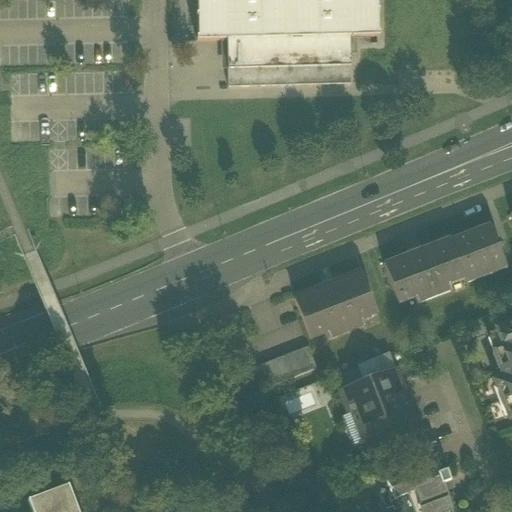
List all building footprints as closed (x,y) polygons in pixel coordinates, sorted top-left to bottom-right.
[(227,72),(228,89),(350,86),(349,69),(349,40),(379,39),(378,36),(377,36),(377,16),(378,16),(378,13),(377,13),(376,0),(196,0),(197,17),(195,18),(196,20),(197,20),(197,40),(196,40),(196,43),(226,43),(227,72)] [(488,226),(448,242),(463,280),(465,286),(506,270),(488,226)] [(447,287),(463,280),(448,242),(447,240),(381,266),(397,306),(413,300),(416,306),(450,293),(447,287)] [(293,300),(309,341),(325,335),(327,341),(362,327),(359,321),(375,314),(359,274),(293,300)] [(511,324),(495,332),(495,333),(490,335),(488,340),(492,353),(491,353),(502,381),(496,383),(497,385),(495,391),(498,400),(497,400),(500,408),(501,407),(505,417),(510,419),(511,421),(511,420),(511,324)] [(307,349),(296,353),(304,375),(315,371),(307,349)] [(293,379),(304,375),(296,353),(284,357),(293,379)] [(282,384),(293,379),(284,357),(273,362),(282,384)] [(271,388),(282,384),(273,362),(262,366),(271,388)] [(260,392),(271,388),(262,366),(252,370),(260,392)] [(248,397),(260,392),(252,370),(240,375),(248,397)] [(358,416),(369,444),(415,426),(395,373),(342,393),(352,418),(358,416)] [(358,416),(352,418),(363,446),(369,444),(358,416)] [(405,455),(412,474),(421,470),(420,468),(436,462),(436,463),(441,461),(434,444),(405,455)] [(450,511),(451,511),(452,511),(442,486),(450,484),(446,473),(441,475),(436,463),(436,462),(420,468),(421,470),(412,474),(408,475),(407,473),(391,479),(390,478),(385,479),(393,501),(406,496),(414,493),(419,506),(417,508),(418,511),(450,511)] [(27,504),(30,511),(75,511),(67,489),(27,504)] [(418,511),(417,508),(419,506),(414,493),(406,496),(412,511),(418,511)]
